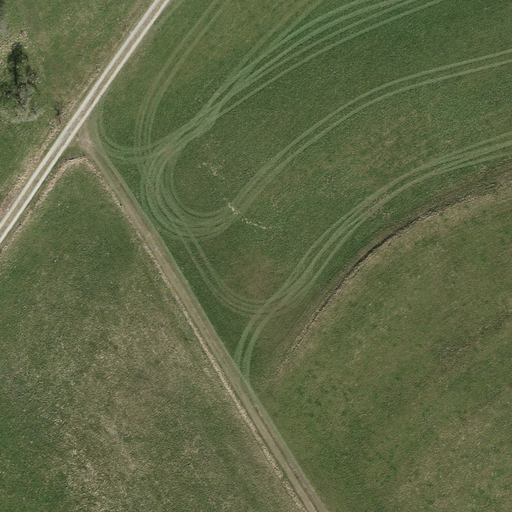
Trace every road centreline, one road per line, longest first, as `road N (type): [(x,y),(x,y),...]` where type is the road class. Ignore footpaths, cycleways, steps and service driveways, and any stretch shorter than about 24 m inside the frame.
road 1 (track): [(310,511),(82,128)]
road 2 (track): [(175,0),(0,247)]
road 3 (track): [(7,0),(82,128)]
